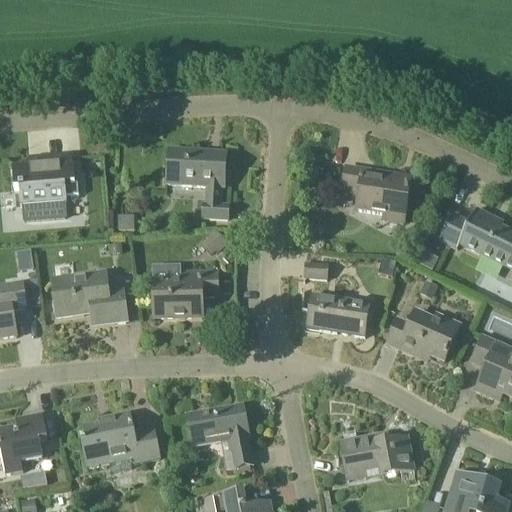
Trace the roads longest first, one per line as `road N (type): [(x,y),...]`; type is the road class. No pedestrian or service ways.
road 1 (residential): [(280,109),(172,107),(0,122)]
road 2 (residential): [(0,383),(48,374),(277,368)]
road 3 (residential): [(277,368),(280,109)]
road 4 (residential): [(277,368),(352,375),(511,453)]
road 5 (residential): [(511,193),(376,130),(280,109)]
road 6 (residential): [(312,511),(277,368)]
